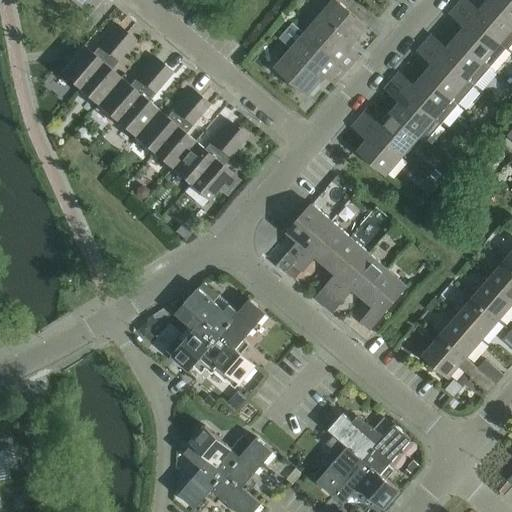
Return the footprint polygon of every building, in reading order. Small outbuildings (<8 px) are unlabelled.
[(464,0),(463,0),(458,7),(501,44),(507,50),(508,51),(511,46),(511,21),(492,4),(482,15),(464,0)] [(511,0),(495,0),(492,4),(511,21),(511,0)] [(337,1),(307,35),(348,72),(361,57),(349,46),(367,26),(337,1)] [(458,7),(451,15),(469,31),(460,42),(491,68),(507,50),(501,44),(458,7)] [(73,58),(60,73),(79,89),(128,33),(119,25),(94,54),(84,45),(73,58)] [(128,33),(79,89),(97,105),(121,77),(112,69),(137,41),(128,33)] [(307,35),(278,69),(307,95),(324,75),(337,86),(348,72),(307,35)] [(432,37),(425,45),(474,87),(491,68),(460,42),(450,53),(432,37)] [(425,45),(418,53),(436,69),(427,79),(458,106),(474,87),(425,45)] [(121,77),(97,105),(116,121),(164,65),(156,58),(132,86),(121,77)] [(164,65),(116,121),(134,137),(159,109),(149,101),(174,73),(164,65)] [(400,74),(393,82),(442,124),(458,106),(427,79),(418,90),(400,74)] [(393,82),(386,90),(404,106),(395,117),(420,138),(422,136),(427,140),(442,124),(393,82)] [(159,109),(134,137),(153,153),(202,97),(193,89),(169,118),(159,109)] [(202,97),(153,153),(171,169),(196,141),(186,133),(211,105),(202,97)] [(367,112),(360,120),(404,157),(420,138),(395,117),(386,128),(367,112)] [(360,120),(353,128),(372,143),(363,154),(362,155),(382,172),(387,176),(404,157),(360,120)] [(476,121),(469,129),(477,136),(484,128),(476,121)] [(196,141),(171,169),(190,185),(239,129),(230,122),(206,150),(196,141)] [(239,129),(190,185),(209,202),(220,189),(227,196),(241,180),(224,165),(248,137),(239,129)] [(436,169),(431,175),(438,181),(443,175),(436,169)] [(137,188),(136,195),(141,200),(148,197),(150,190),(144,185),(137,188)] [(333,187),(327,195),(334,202),(341,194),(333,187)] [(303,241),(280,267),(287,273),(288,273),(294,266),(332,222),(313,205),(291,231),(303,241)] [(332,222),(294,266),(302,273),(303,273),(318,255),(328,264),(351,238),(332,222)] [(187,226),(180,232),(186,240),(193,234),(187,226)] [(340,274),(317,299),(325,306),(369,255),(362,248),(365,245),(354,236),(351,239),(351,238),(328,264),(340,274)] [(369,255),(325,306),(333,313),(355,287),(366,296),(388,271),(369,255)] [(511,268),(506,262),(489,281),(511,300),(511,268)] [(294,266),(288,273),(296,280),(302,273),(294,266)] [(377,306),(362,324),(370,331),(407,288),(388,271),(366,296),(377,306)] [(474,298),(473,299),(499,322),(511,307),(511,300),(489,281),(474,298)] [(199,289),(184,306),(197,316),(220,336),(239,314),(230,306),(204,284),(200,290),(199,289)] [(467,307),(457,318),(483,341),(499,322),(473,299),(474,298),(469,294),(462,302),(467,307)] [(239,314),(220,336),(243,356),(250,347),(244,341),(267,315),(251,301),(239,314)] [(178,339),(166,352),(172,357),(189,372),(193,367),(220,336),(197,316),(196,317),(178,339)] [(457,318),(441,336),(467,359),(468,359),(483,341),(457,318)] [(511,333),(503,342),(511,349),(511,333)] [(220,336),(193,367),(202,374),(209,366),(236,390),(256,367),(243,356),(220,336)] [(441,336),(424,355),(451,377),(460,367),(472,376),(471,377),(490,394),(497,385),(479,369),(480,369),(468,359),(467,359),(441,336)] [(480,369),(479,369),(497,385),(504,377),(486,362),(480,369)] [(261,370),(254,378),(261,383),(268,376),(261,370)] [(233,394),(227,402),(234,408),(241,401),(233,394)] [(345,414),(330,431),(336,436),(365,462),(396,426),(395,425),(394,427),(384,419),(376,428),(358,417),(354,422),(345,414)] [(396,426),(365,462),(387,480),(394,471),(389,467),(412,440),(396,426)] [(191,444),(193,446),(227,475),(254,444),(245,436),(237,445),(232,451),(206,428),(191,444)] [(326,467),(316,478),(316,481),(318,483),(334,497),(336,496),(365,462),(336,436),(328,445),(337,452),(337,461),(331,468),(329,467),(326,467)] [(254,444),(227,475),(250,494),(257,485),(252,480),(274,454),(258,439),(254,444)] [(202,470),(180,496),(196,510),(208,497),(227,475),(193,446),(185,455),(202,470)] [(365,462),(336,496),(345,504),(355,492),(364,490),(386,509),(401,492),(387,480),(365,462)] [(416,462),(408,471),(416,477),(423,468),(416,462)] [(227,475),(208,497),(218,505),(223,499),(237,511),(257,511),(263,505),(250,494),(227,475)]
